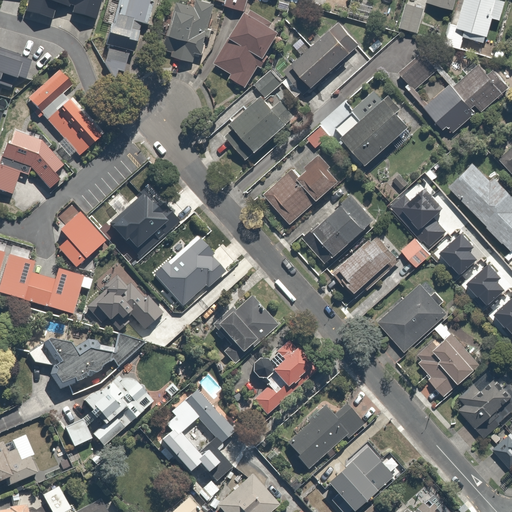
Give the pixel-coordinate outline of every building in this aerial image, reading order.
[(28,0),(26,12),(52,19),(57,4),(69,7),(70,5),(74,6),(72,13),(96,20),(102,0),(28,0)] [(100,63),(122,71),(139,23),(143,24),(152,0),(115,0),(107,24),(101,22),(93,44),(105,48),(100,63)] [(190,0),(189,5),(174,0),(171,0),(158,40),(162,42),(160,49),(168,52),(166,56),(189,64),(210,3),(203,0),(190,0)] [(241,0),(208,0),(238,10),(241,0)] [(315,0),(295,0),(289,18),(306,24),(315,0)] [(453,0),(422,0),(423,2),(451,10),(453,0)] [(503,0),(458,0),(452,24),(447,22),(441,42),(459,47),(462,39),(481,44),(489,16),(498,19),(503,0)] [(424,8),(403,1),(395,26),(416,33),(424,8)] [(367,9),(347,4),(344,17),(364,22),(367,9)] [(223,77),(240,87),(274,28),(240,8),(210,62),(226,71),(223,77)] [(345,60),(342,56),(355,45),(335,22),(284,65),(303,88),(314,79),(318,84),(345,60)] [(505,46),(495,43),(491,55),(501,58),(505,46)] [(0,83),(11,87),(15,77),(18,78),(18,76),(26,79),(32,60),(20,57),(21,55),(0,47),(0,83)] [(416,53),(395,74),(413,92),(434,72),(416,53)] [(476,64),(449,85),(468,107),(472,104),(477,110),(507,86),(493,67),(484,75),(476,64)] [(280,82),(268,69),(252,84),(264,97),(280,82)] [(105,133),(73,97),(72,98),(66,92),(73,85),(59,70),(29,98),(38,109),(34,112),(39,117),(43,115),(64,138),(58,143),(70,157),(76,152),(79,156),(105,133)] [(449,85),(420,108),(438,131),(444,126),(449,132),(473,114),(468,107),(449,85)] [(335,137),(358,164),(385,140),(393,149),(412,132),(393,111),(398,107),(384,91),(379,95),(373,88),(329,126),(337,135),(335,137)] [(280,121),(255,94),(216,129),(240,156),(280,121)] [(311,120),(299,133),(316,150),(329,136),(311,120)] [(29,175),(31,167),(50,189),(61,179),(55,173),(64,165),(42,140),(15,131),(10,144),(7,143),(3,156),(2,155),(0,160),(0,190),(12,194),(21,172),(29,175)] [(511,140),(494,159),(511,175),(511,140)] [(291,170),(287,166),(258,192),(286,223),(336,178),(312,152),(291,170)] [(492,185),(470,161),(444,185),(504,251),(511,243),(511,196),(498,180),(492,185)] [(371,218),(348,192),(304,230),(326,256),(371,218)] [(140,257),(180,221),(165,204),(160,208),(155,202),(153,203),(147,196),(146,197),(143,193),(110,223),(140,257)] [(76,268),(106,240),(80,212),(79,213),(72,205),(58,217),(65,225),(59,229),(68,239),(58,248),(76,268)] [(398,262),(373,232),(328,268),(353,299),(398,262)] [(412,233),(394,249),(411,268),(429,251),(412,233)] [(167,262),(154,274),(183,306),(206,285),(208,288),(226,272),(213,257),(212,258),(211,256),(214,254),(200,239),(171,265),(167,262)] [(9,254),(0,285),(0,292),(73,314),(84,276),(59,269),(56,279),(32,272),(35,262),(9,254)] [(104,287),(106,289),(86,306),(101,323),(107,318),(120,331),(129,322),(127,319),(131,315),(145,330),(164,313),(148,295),(145,298),(131,283),(128,286),(117,275),(104,287)] [(495,298),(479,277),(462,290),(478,311),(495,298)] [(375,323),(401,353),(429,328),(438,320),(446,313),(420,284),(375,323)] [(280,327),(251,293),(213,326),(231,346),(224,353),(236,366),(280,327)] [(476,364),(438,320),(429,328),(436,337),(410,360),(440,395),(476,364)] [(53,340),(31,353),(45,379),(56,373),(69,396),(121,367),(145,346),(120,336),(114,353),(102,332),(79,345),(53,340)] [(293,340),(279,353),(290,366),(279,376),(290,390),(279,399),(271,390),(256,403),(272,421),(327,373),(307,350),(304,353),(293,340)] [(511,390),(487,364),(454,394),(462,404),(457,409),(481,435),(502,415),(497,410),(511,395),(511,390)] [(125,373),(109,385),(86,403),(105,427),(95,435),(106,449),(160,407),(137,378),(131,382),(125,373)] [(234,425),(221,410),(202,389),(191,399),(186,393),(167,410),(174,418),(163,427),(168,432),(162,438),(196,476),(205,469),(215,480),(237,461),(224,447),(232,441),(225,434),(234,425)] [(368,426),(352,407),(338,419),(325,404),(303,422),(308,429),(287,446),(310,474),(368,426)] [(97,442),(86,421),(67,431),(78,452),(97,442)] [(511,434),(510,436),(506,431),(490,445),(509,468),(511,465),(511,434)] [(0,492),(42,475),(26,435),(0,445),(0,492)] [(356,511),(363,511),(399,480),(369,447),(330,483),(356,511)] [(247,479),(219,505),(226,511),(278,511),(282,508),(271,497),(278,487),(242,459),(235,469),(247,479)] [(225,491),(217,481),(200,495),(208,505),(225,491)] [(108,511),(102,501),(83,511),(75,511),(62,488),(45,498),(52,511),(108,511)] [(40,511),(38,500),(26,502),(25,495),(10,498),(13,509),(0,511),(40,511)] [(402,511),(452,511),(437,495),(419,511),(417,511),(411,504),(402,511)] [(207,511),(197,499),(181,511),(207,511)]
